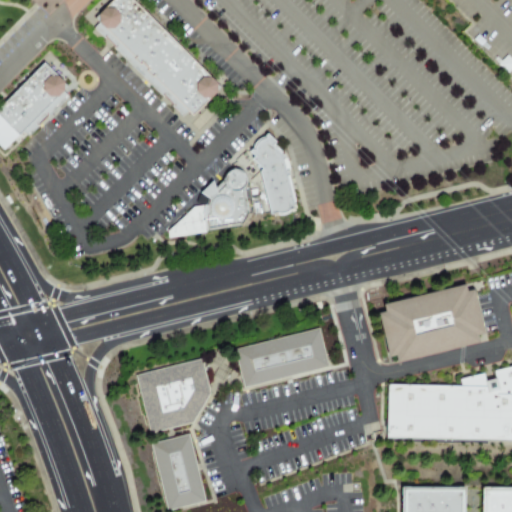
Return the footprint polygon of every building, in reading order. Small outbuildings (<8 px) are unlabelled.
[(194,114),(97,17),(114,0),(136,0),(222,86),(194,114)] [(505,73),(511,65),(511,61),(506,56),(496,65),(505,73)] [(0,109),(45,64),(68,86),(63,91),(70,98),(31,137),(25,130),(21,134),(0,113),(0,109)] [(275,219),(263,170),(248,156),(270,134),(284,148),(301,213),(275,219)] [(210,207),(212,207),(213,205),(214,203),(212,201),(213,200),(216,203),(221,198),(218,192),(219,190),(220,192),(228,184),(227,182),(229,180),(230,178),(231,176),(233,175),(234,174),(236,173),(237,173),(239,171),(242,174),(243,174),(245,175),(246,176),(247,177),(248,178),(249,180),(249,181),(252,184),(248,188),(253,215),(251,216),(251,218),(251,221),(249,223),(248,225),(246,227),(246,228),(211,235),(208,218),(206,219),(206,217),(213,215),(213,208),(210,208),(210,207)] [(395,355),(388,357),(379,320),(386,318),(385,311),(460,292),(461,299),(468,298),(477,335),(470,336),(472,343),(397,362),(395,355)] [(232,349),(240,388),(326,369),(317,329),(232,349)] [(154,439),(140,381),(206,364),(215,399),(197,428),(154,439)] [(511,440),(390,438),(391,384),(464,386),(463,379),(511,366),(511,440)] [(181,511),(169,511),(153,447),(192,438),(209,505),(181,511)] [(400,511),(400,488),(464,489),(464,511),(400,511)] [(511,511),(481,511),(481,489),(511,489),(511,511)]
